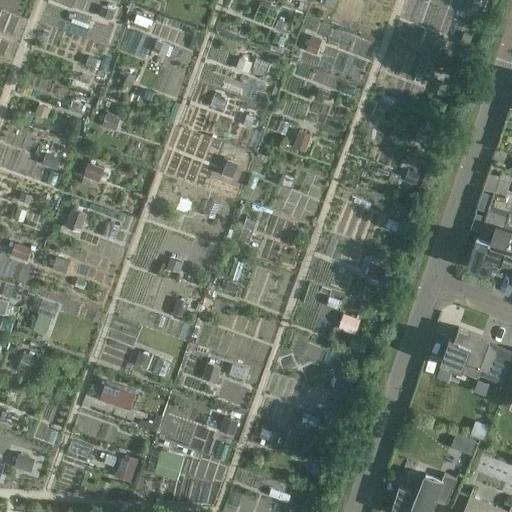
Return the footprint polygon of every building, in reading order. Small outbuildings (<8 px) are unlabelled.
[(508,211),(507,213),(489,207),(494,193),(492,193),(469,262),(501,274),(502,272),(490,268),(494,257),(509,262),(509,264),(511,264),(511,226),(505,224),(509,211),(508,211)] [(511,352),(479,340),(481,334),(458,325),(453,337),(449,335),(440,358),(476,372),(477,369),(505,380),(504,383),(505,383),(511,364),(511,352)] [(487,426),(474,421),(469,434),(482,439),(487,426)] [(473,442),(453,434),(448,447),(469,455),(473,442)] [(446,501),(456,476),(443,471),(441,478),(425,472),(421,482),(412,485),(411,485),(410,487),(398,482),(390,510),(396,511),(416,511),(417,511),(428,511),(435,496),(446,501)] [(508,509),(469,493),(461,511),(511,511),(511,504),(510,504),(508,509)]
